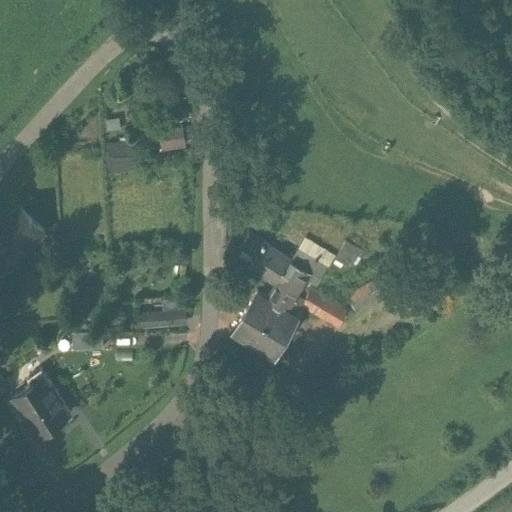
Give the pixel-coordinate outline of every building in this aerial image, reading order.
[(133,169),(133,141),(107,142),(108,170),(133,169)] [(18,205),(0,222),(0,269),(2,272),(19,256),(16,253),(27,242),(30,245),(44,231),(18,205)] [(291,255),(265,240),(251,263),(276,278),(277,279),(292,256),(291,255)] [(291,255),(292,256),(277,279),(276,278),(267,293),(267,294),(286,306),(286,305),(293,294),(302,280),(303,280),(311,267),(316,270),(316,272),(320,274),(328,262),(298,244),(291,255)] [(369,279),(348,291),(357,305),(377,293),(369,279)] [(303,280),(302,280),(293,294),(338,321),(347,306),(344,304),(349,296),(329,284),(324,293),(303,280)] [(267,293),(258,288),(236,325),(273,348),(296,310),(286,305),(286,306),(267,294),(267,293)] [(184,311),(163,313),(164,325),(185,323),(184,311)] [(102,333),(89,334),(90,349),(103,348),(102,333)] [(71,412),(41,368),(27,377),(31,383),(11,396),(37,435),(71,412)]
